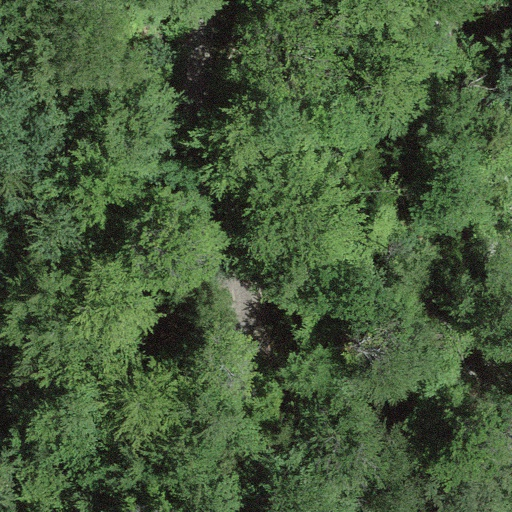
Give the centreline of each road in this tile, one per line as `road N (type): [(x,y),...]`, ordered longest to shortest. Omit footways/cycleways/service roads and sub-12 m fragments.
road 1 (track): [(212,0),(197,115),(219,230),(243,296),(235,356),(201,407),(76,511)]
road 2 (track): [(33,511),(0,385)]
